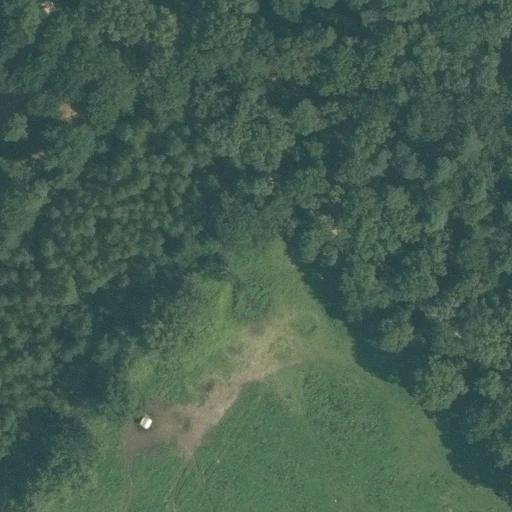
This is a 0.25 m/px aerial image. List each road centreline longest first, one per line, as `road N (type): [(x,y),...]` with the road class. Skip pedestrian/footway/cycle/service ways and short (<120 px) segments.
road 1 (unknown): [(0,9),(61,62),(216,78),(511,304)]
road 2 (track): [(34,0),(279,182),(511,374)]
